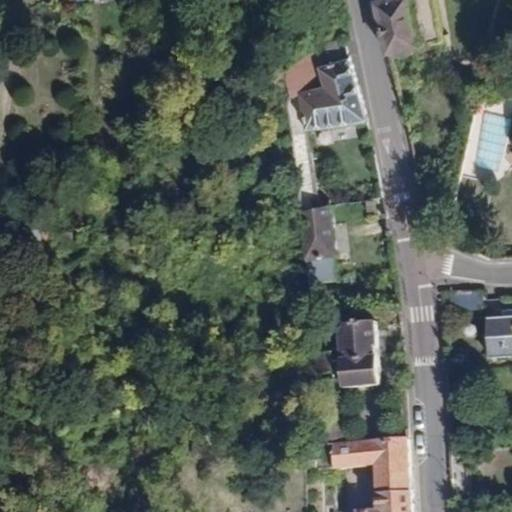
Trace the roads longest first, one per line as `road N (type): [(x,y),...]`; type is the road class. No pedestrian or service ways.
road 1 (tertiary): [(362,0),(418,261)]
road 2 (tertiary): [(418,261),(433,511)]
